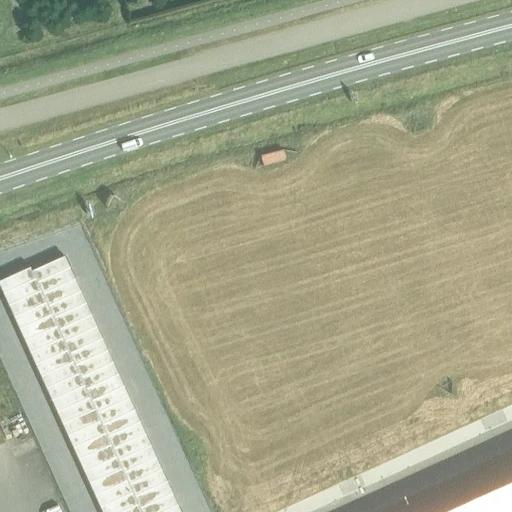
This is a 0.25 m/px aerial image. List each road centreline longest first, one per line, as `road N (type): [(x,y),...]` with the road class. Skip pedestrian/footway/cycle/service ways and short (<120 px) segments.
road 1 (primary): [(0,177),(511,24)]
road 2 (unclassified): [(0,123),(439,0)]
road 3 (unclassified): [(511,432),(338,511)]
